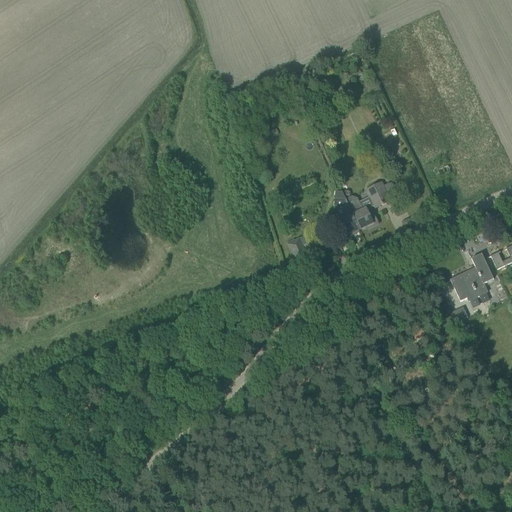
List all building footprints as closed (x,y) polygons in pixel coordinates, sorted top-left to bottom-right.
[(366,191),(371,200),(375,209),(390,202),(388,198),(396,195),(391,184),(383,187),(381,184),(366,191)] [(341,221),(339,223),(342,230),(341,231),(345,240),(356,235),(355,233),(368,227),(369,229),(378,225),(374,216),(369,218),(366,210),(363,211),(357,199),(352,197),(345,200),(351,213),(340,218),(341,221)] [(287,244),(296,263),(308,257),(302,244),(297,246),(294,240),(287,244)] [(491,257),(495,266),(502,263),(498,253),(491,257)] [(450,281),(454,290),(460,302),(467,299),(468,303),(488,294),(484,286),(484,285),(494,281),(482,255),(471,260),(475,269),(450,281)]
